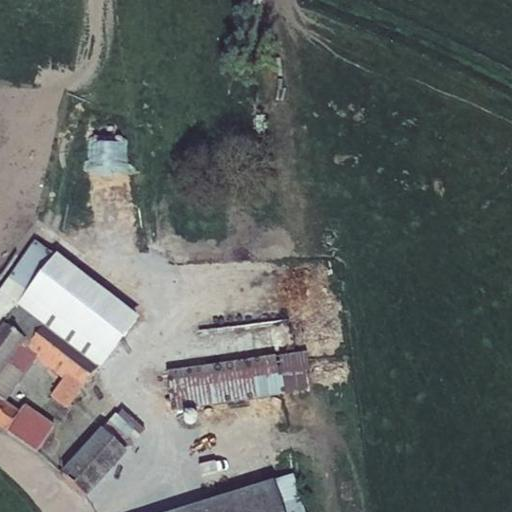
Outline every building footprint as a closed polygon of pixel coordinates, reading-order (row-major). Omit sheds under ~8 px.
[(76,120),(85,172),(121,167),(113,114),(76,120)] [(136,321),(55,259),(19,307),(98,368),(136,321)] [(272,307),(270,285),(270,280),(169,290),(171,315),(272,307)] [(0,333),(19,307),(28,294),(9,281),(0,293),(0,333)] [(19,307),(0,333),(0,427),(36,454),(51,433),(6,402),(35,361),(63,381),(49,398),(69,411),(98,368),(19,307)] [(275,357),(165,373),(171,413),(282,394),(275,357)] [(155,417),(133,397),(102,430),(128,454),(155,417)] [(128,454),(104,431),(63,476),(85,499),(128,454)] [(295,511),(294,475),(177,511),(295,511)]
